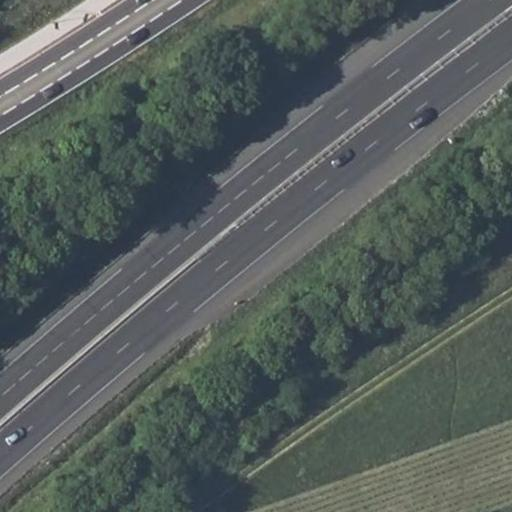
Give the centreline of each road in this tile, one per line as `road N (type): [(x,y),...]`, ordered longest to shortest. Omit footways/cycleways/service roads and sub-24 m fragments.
road 1 (motorway): [(0,454),(325,180),(511,37)]
road 2 (motorway): [(490,0),(339,114),(0,397)]
road 3 (secondary): [(0,110),(174,0)]
road 4 (secondary): [(138,0),(0,86)]
